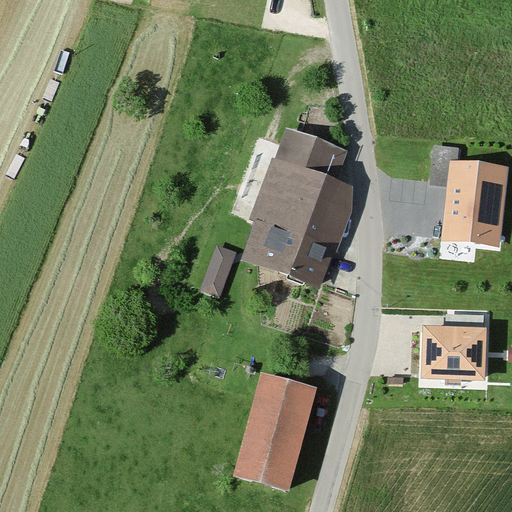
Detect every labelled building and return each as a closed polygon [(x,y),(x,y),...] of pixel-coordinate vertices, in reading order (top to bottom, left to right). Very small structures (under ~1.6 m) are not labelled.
[(353,157),(284,133),(238,263),(321,292),(355,193),(341,189),(353,157)] [(507,171),(450,165),(442,243),(500,248),(507,171)] [(223,295),(233,247),(212,242),(202,290),(223,295)] [(482,334),(425,332),(423,376),(481,378),(482,334)] [(313,393),(259,378),(230,480),(284,496),(313,393)]
